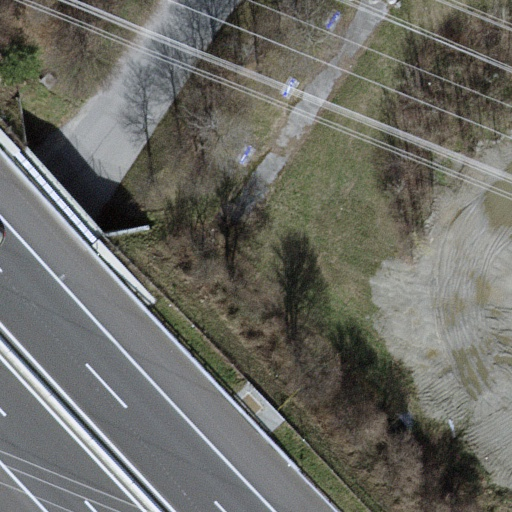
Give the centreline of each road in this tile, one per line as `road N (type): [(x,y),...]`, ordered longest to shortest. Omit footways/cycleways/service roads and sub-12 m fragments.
road 1 (motorway): [(227,511),(0,267)]
road 2 (unclassified): [(0,273),(68,195),(189,0)]
road 3 (motorway): [(0,408),(98,511)]
